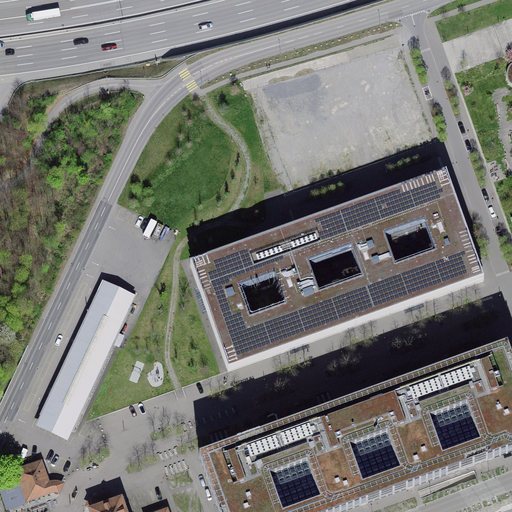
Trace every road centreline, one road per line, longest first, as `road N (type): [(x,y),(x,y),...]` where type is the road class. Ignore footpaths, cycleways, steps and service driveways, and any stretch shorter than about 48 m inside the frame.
road 1 (tertiary): [(0,432),(114,186),(167,97),(230,58),(408,5)]
road 2 (motorway): [(0,58),(289,0)]
road 3 (unknown): [(114,186),(165,216),(247,189),(250,174),(227,121)]
road 4 (residential): [(284,221),(463,157)]
road 5 (residential): [(408,5),(463,157)]
road 6 (residential): [(463,157),(511,295)]
